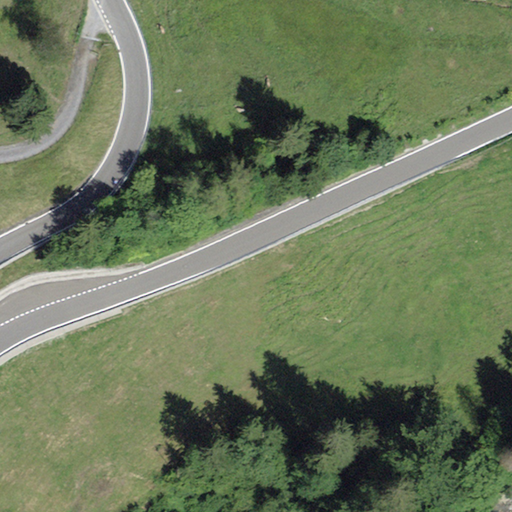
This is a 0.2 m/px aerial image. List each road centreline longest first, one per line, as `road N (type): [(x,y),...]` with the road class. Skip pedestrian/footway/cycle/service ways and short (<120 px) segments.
road 1 (tertiary): [(0,339),(164,276),(511,119)]
road 2 (tertiary): [(110,0),(133,58),(134,132),(104,185),(83,204),(0,251)]
road 3 (track): [(104,0),(53,142),(0,156)]
